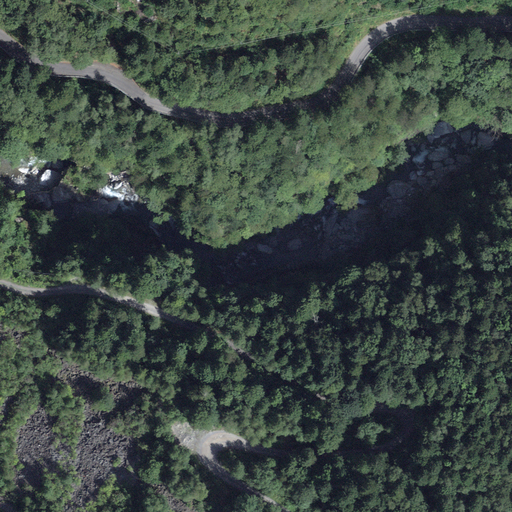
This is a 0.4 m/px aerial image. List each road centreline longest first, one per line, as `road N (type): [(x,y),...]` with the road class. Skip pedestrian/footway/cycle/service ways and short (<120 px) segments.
road 1 (track): [(283,511),(210,465),(215,445),(355,455),(403,439),(406,411),(315,398),(208,333),(92,291),(43,293),(0,283)]
road 2 (tertiary): [(0,37),(35,62),(105,73),(160,106),(237,119),(317,104),(371,38),(394,25),(511,23)]
